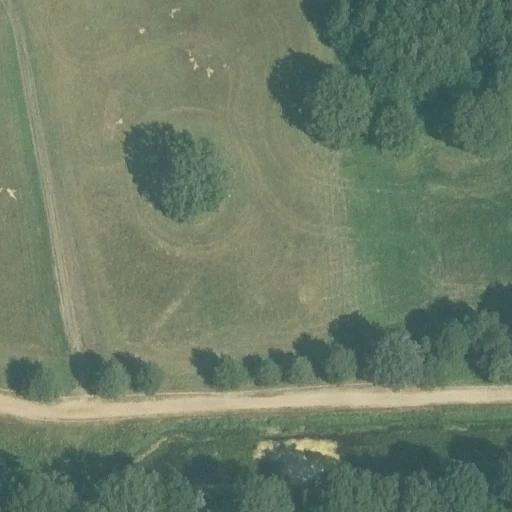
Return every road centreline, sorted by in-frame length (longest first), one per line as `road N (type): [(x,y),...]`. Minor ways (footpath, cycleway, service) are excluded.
road 1 (track): [(511,391),(88,409),(0,390)]
road 2 (track): [(6,0),(31,67),(88,409)]
